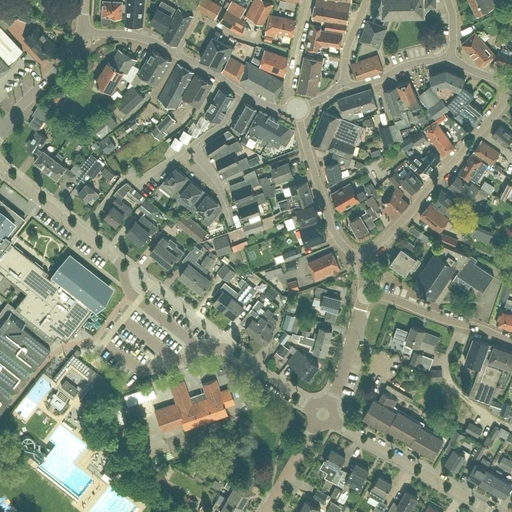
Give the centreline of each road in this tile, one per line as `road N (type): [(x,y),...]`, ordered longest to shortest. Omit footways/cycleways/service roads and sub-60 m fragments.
road 1 (residential): [(321,415),(230,350),(198,347),(129,293),(113,258),(0,168)]
road 2 (residential): [(359,254),(415,206),(498,109),(506,84)]
road 3 (residential): [(487,511),(321,415)]
road 4 (residential): [(244,94),(139,37),(82,32)]
road 5 (residential): [(359,254),(330,226),(295,107)]
road 6 (residential): [(362,294),(511,341)]
road 7 (residential): [(0,129),(82,32)]
